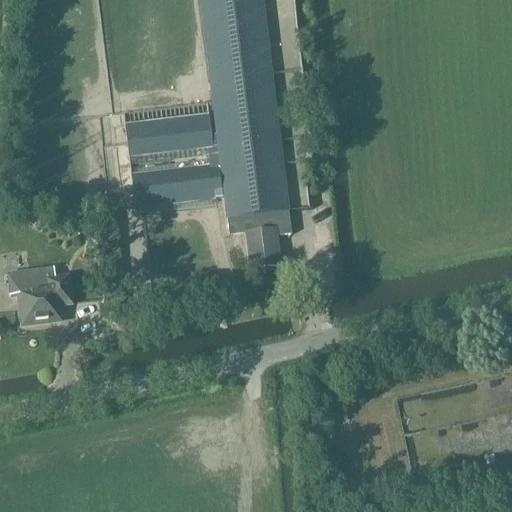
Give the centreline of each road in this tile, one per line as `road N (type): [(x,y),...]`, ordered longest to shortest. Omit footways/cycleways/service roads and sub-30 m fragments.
road 1 (tertiary): [(0,419),(511,302)]
road 2 (track): [(266,511),(249,362)]
